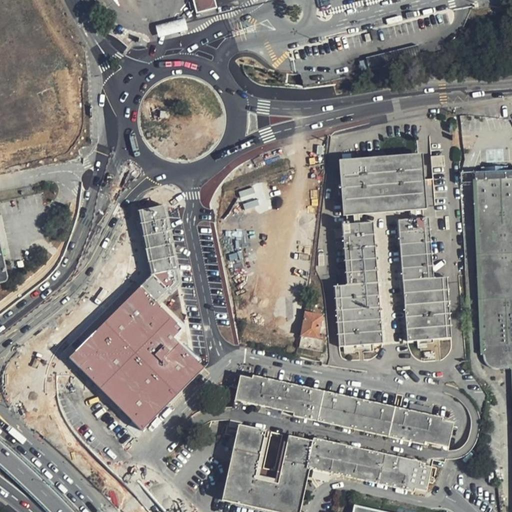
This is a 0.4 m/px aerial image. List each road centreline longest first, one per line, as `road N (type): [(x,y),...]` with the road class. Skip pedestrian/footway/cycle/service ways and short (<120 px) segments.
road 1 (unclassified): [(492,511),(470,101)]
road 2 (tertiary): [(511,89),(298,108),(233,97)]
road 3 (tertiary): [(227,151),(267,133),(470,101)]
road 4 (primary): [(119,151),(95,234),(67,269),(0,322)]
road 5 (tertiary): [(119,151),(61,247),(0,300)]
road 6 (tertiary): [(40,313),(97,257),(126,201),(163,172)]
road 7 (tertiary): [(233,97),(204,67),(161,66),(131,93),(128,137)]
road 8 (tertiary): [(22,437),(2,377),(40,313)]
